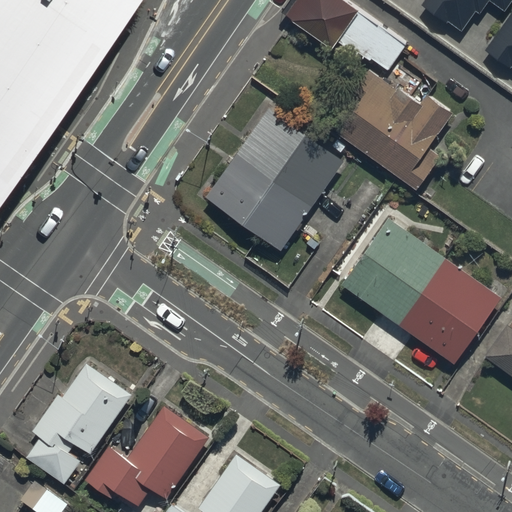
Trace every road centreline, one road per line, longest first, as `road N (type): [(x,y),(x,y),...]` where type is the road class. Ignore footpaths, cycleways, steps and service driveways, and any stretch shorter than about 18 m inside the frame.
road 1 (residential): [(61,231),(470,511)]
road 2 (secondary): [(223,0),(61,231)]
